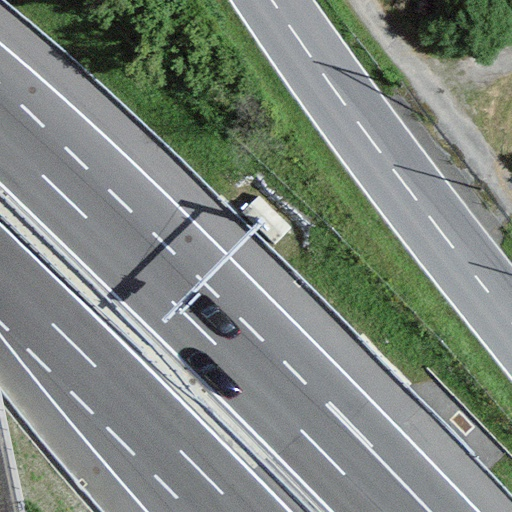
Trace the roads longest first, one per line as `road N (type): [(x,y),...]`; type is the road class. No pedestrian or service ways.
road 1 (motorway): [(380,511),(0,134)]
road 2 (tertiary): [(511,321),(271,0)]
road 3 (motorway): [(0,274),(240,511)]
